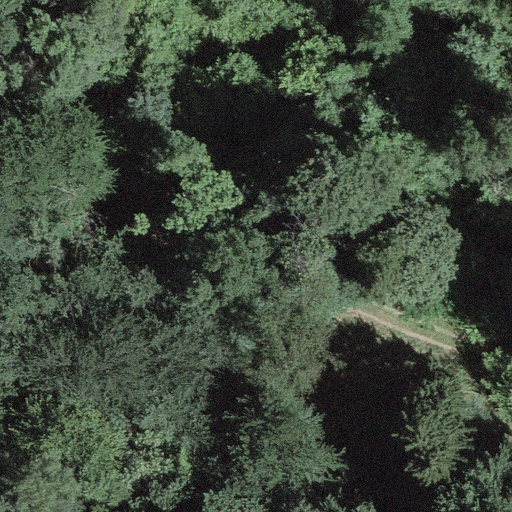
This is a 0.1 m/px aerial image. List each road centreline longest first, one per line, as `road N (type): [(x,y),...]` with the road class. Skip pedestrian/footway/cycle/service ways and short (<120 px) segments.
road 1 (track): [(428,511),(270,373),(67,250),(0,164)]
road 2 (track): [(67,250),(131,250),(270,273),(511,362)]
